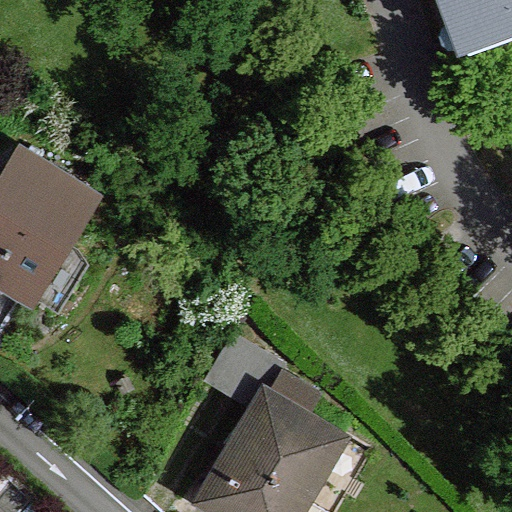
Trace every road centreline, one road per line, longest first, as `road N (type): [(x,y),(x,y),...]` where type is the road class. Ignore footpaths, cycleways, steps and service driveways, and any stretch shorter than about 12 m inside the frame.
road 1 (residential): [(388,0),(448,156),(511,242)]
road 2 (residential): [(0,419),(101,511)]
